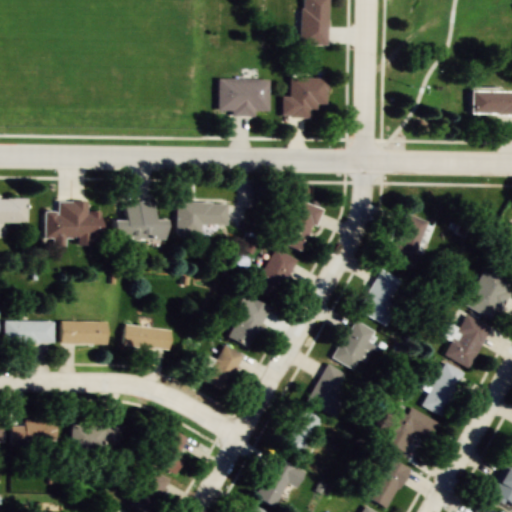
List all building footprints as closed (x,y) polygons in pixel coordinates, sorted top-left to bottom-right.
[(324,0),(297,0),(298,44),(325,44),(324,0)] [(279,96),(278,116),(307,117),(307,106),(323,106),(323,78),(287,77),(287,96),(279,96)] [(266,79),(214,79),(214,113),(251,114),(251,110),(266,110),(266,79)] [(511,114),(511,89),(468,90),(468,114),(511,114)] [(0,222),(24,222),(24,197),(0,197),(0,222)] [(42,211),(41,238),(51,238),(51,246),(63,246),(63,238),(75,238),(75,245),(87,245),(87,236),(98,236),(98,211),(85,211),(85,201),(55,200),(55,211),(42,211)] [(316,207),(294,200),(280,244),(302,251),(316,207)] [(109,220),(109,239),(162,239),(162,219),(150,219),(150,201),(121,201),(121,220),(109,220)] [(173,236),(199,236),(199,224),(223,225),(224,201),(173,201),(173,236)] [(425,221),(401,213),(387,261),(411,268),(425,221)] [(249,287),(271,299),(293,259),(272,247),(249,287)] [(462,304),(491,320),(511,282),(511,277),(484,262),(462,304)] [(356,313),(384,324),(403,281),(375,269),(356,313)] [(225,320),(231,323),(224,336),(245,347),(265,306),(239,293),(225,320)] [(456,328),(448,324),(441,336),(449,340),(441,355),(467,368),(488,327),(463,314),(456,328)] [(329,357),(352,370),(373,332),(350,319),(329,357)] [(50,343),(50,321),(1,321),(1,343),(50,343)] [(103,321),(57,321),(57,344),(103,344),(103,321)] [(164,351),(167,331),(122,324),(119,344),(164,351)] [(240,354),(221,344),(212,360),(207,356),(202,364),(208,367),(201,381),(220,391),(240,354)] [(439,417),(462,372),(442,362),(432,381),(424,377),(419,386),(427,390),(418,406),(439,417)] [(350,377),(323,363),(303,402),(330,416),(350,377)] [(434,421),(406,408),(403,414),(394,410),(392,415),(385,412),(373,438),(401,451),(409,432),(426,440),(434,421)] [(296,459),(319,421),(299,409),(276,446),(296,459)] [(52,445),(52,419),(21,419),(21,425),(7,425),(7,445),(52,445)] [(66,423),(66,446),(116,447),(117,424),(66,423)] [(180,458),(174,455),(183,437),(163,427),(146,461),(172,474),(180,458)] [(301,472),(273,456),(250,496),(270,507),(284,483),(293,488),(301,472)] [(385,510),(405,468),(383,457),(362,499),(385,510)] [(485,495),(510,510),(511,507),(511,471),(504,466),(485,495)] [(264,511),(245,502),(240,511),(264,511)]
